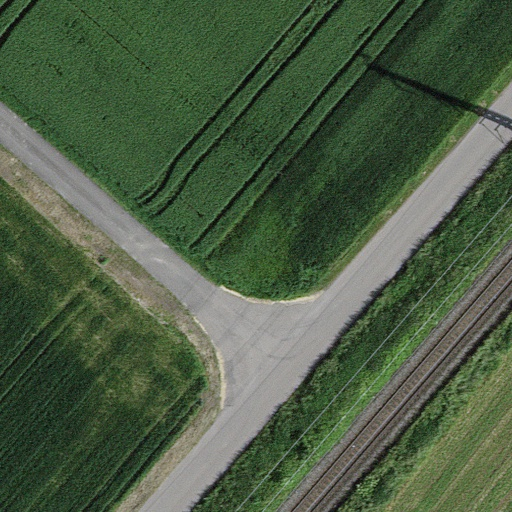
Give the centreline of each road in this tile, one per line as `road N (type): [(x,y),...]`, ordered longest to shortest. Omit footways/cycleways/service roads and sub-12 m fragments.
road 1 (unclassified): [(163,511),(511,113)]
road 2 (track): [(0,127),(283,375)]
